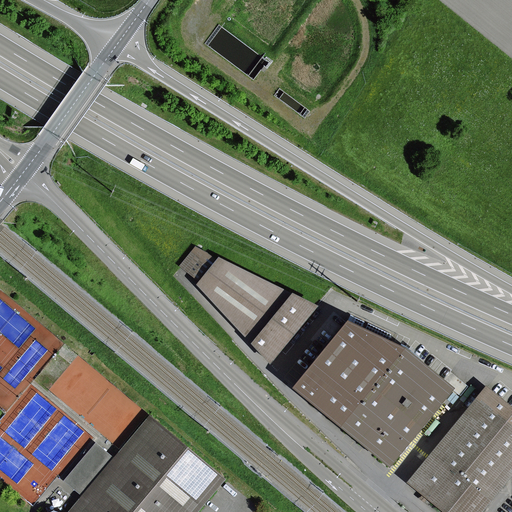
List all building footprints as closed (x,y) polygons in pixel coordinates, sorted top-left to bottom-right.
[(194,248),(190,252),(202,262),(189,277),(198,285),(215,262),(205,254),(194,248)] [(190,252),(178,267),(189,277),(202,262),(190,252)] [(198,285),(196,287),(268,367),(317,309),(216,260),(215,262),(198,285)] [(293,391),(390,469),(449,395),(400,355),(341,329),(293,391)] [(405,485),(437,511),(482,511),(511,477),(511,412),(484,390),(428,457),(405,485)] [(197,511),(226,479),(150,415),(115,457),(97,442),(64,481),(82,495),(68,511),(66,511),(56,508),(49,511),(197,511)]
